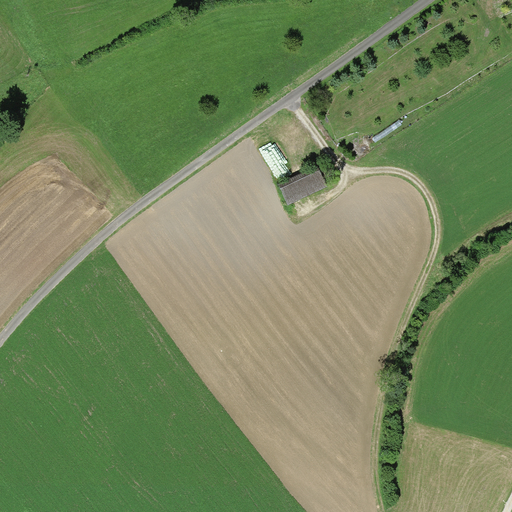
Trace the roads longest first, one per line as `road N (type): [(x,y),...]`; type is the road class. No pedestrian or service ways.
road 1 (track): [(426,0),(137,206),(0,339)]
road 2 (track): [(287,98),(337,166),(408,176),(433,216),(434,248),(390,361)]
